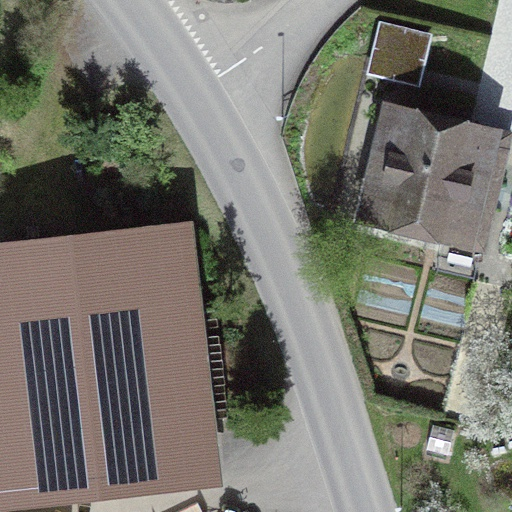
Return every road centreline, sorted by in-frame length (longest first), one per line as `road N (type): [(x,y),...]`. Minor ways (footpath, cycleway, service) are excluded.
road 1 (tertiary): [(193,83),(277,248),(362,511)]
road 2 (unclassified): [(333,0),(193,83)]
